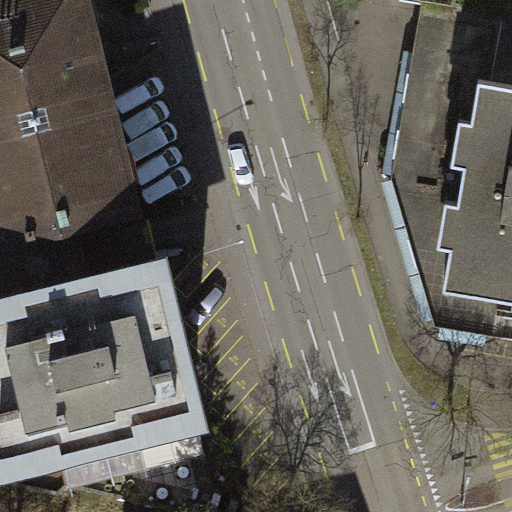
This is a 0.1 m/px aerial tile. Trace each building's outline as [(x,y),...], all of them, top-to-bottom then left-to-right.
[(0,0),(0,243),(78,225),(135,212),(85,0),(0,0)] [(511,0),(407,0),(407,1),(426,4),(511,20),(511,0)] [(511,20),(426,4),(394,189),(435,326),(511,338),(511,20)] [(78,225),(0,243),(0,285),(87,265),(83,246),(78,225)] [(0,462),(200,417),(161,248),(87,265),(0,285),(0,462)]
